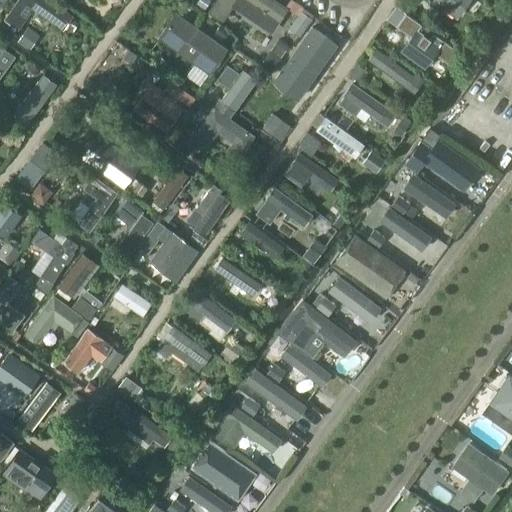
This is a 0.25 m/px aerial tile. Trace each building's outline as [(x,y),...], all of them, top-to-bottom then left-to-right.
[(52,0),(18,0),(5,19),(19,29),(34,8),(65,30),(75,15),(52,0)] [(290,1),(288,0),(213,0),(210,6),(223,15),(233,0),(248,0),(278,19),(290,1)] [(433,0),(458,17),(470,0),(433,0)] [(302,9),(290,27),(302,35),(314,17),(302,9)] [(177,11),(158,37),(211,74),(228,48),(177,11)] [(406,12),(397,25),(411,36),(401,51),(426,68),(437,54),(451,64),(460,52),(435,33),(431,38),(419,29),(422,24),(406,12)] [(298,95),(337,35),(314,20),(275,79),(298,95)] [(221,23),(217,30),(225,36),(229,29),(221,23)] [(19,40),(31,49),(41,34),(29,26),(19,40)] [(257,70),(267,77),(290,40),(280,34),(257,70)] [(423,75),(377,41),(368,53),(414,87),(423,75)] [(0,42),(0,75),(16,53),(0,42)] [(119,46),(98,73),(113,84),(133,56),(119,46)] [(359,62),(351,73),(360,80),(368,68),(359,62)] [(244,67),(219,105),(233,114),(259,77),(244,67)] [(60,81),(46,72),(16,113),(29,123),(60,81)] [(397,112),(352,81),(343,94),(345,95),(339,102),(357,115),(362,107),(389,125),(397,112)] [(154,84),(137,109),(168,130),(185,105),(154,84)] [(187,89),(181,99),(191,107),(198,97),(187,89)] [(255,129),(214,103),(193,134),(206,142),(217,126),(245,144),(255,129)] [(275,111),(264,126),(281,138),(292,123),(275,111)] [(406,114),(395,129),(403,135),(414,119),(406,114)] [(364,141),(329,115),(320,126),(356,152),(364,141)] [(99,130),(81,156),(125,187),(142,161),(99,130)] [(309,131),(299,145),(313,155),(323,141),(309,131)] [(140,135),(130,150),(144,159),(155,144),(140,135)] [(432,153),(426,161),(462,189),(469,179),(473,182),(483,167),(439,136),(429,151),(432,153)] [(69,160),(44,141),(19,176),(30,185),(46,164),(59,174),(69,160)] [(300,147),(286,166),(304,180),(310,171),(330,186),(338,176),(300,147)] [(376,171),(385,158),(371,148),(362,161),(376,171)] [(424,158),(414,151),(406,162),(417,169),(424,159),(424,158)] [(70,160),(64,167),(73,174),(79,167),(70,160)] [(166,204),(189,169),(179,162),(156,198),(166,204)] [(81,170),(75,178),(83,183),(89,175),(81,170)] [(82,199),(72,212),(92,227),(119,189),(95,171),(85,185),(96,193),(88,204),(82,199)] [(404,187),(447,217),(458,201),(415,171),(404,187)] [(314,210),(277,182),(258,207),(271,217),(282,202),(307,220),(314,210)] [(195,207),(186,219),(206,233),(230,199),(219,191),(222,188),(214,183),(196,208),(195,207)] [(399,194),(392,204),(404,213),(411,203),(399,194)] [(144,211),(126,198),(117,209),(131,219),(124,230),(128,233),(117,247),(128,255),(153,220),(143,213),(144,211)] [(0,234),(19,207),(7,199),(0,208),(0,234)] [(391,205),(380,219),(423,250),(434,237),(391,205)] [(168,209),(162,217),(168,222),(175,213),(168,209)] [(343,212),(335,222),(341,226),(348,216),(343,212)] [(251,218),(241,232),(277,258),(286,245),(251,218)] [(68,231),(64,236),(47,223),(37,237),(56,250),(43,268),(56,277),(81,241),(68,231)] [(166,224),(158,235),(174,247),(158,267),(176,281),(199,249),(166,224)] [(95,228),(88,238),(96,244),(103,233),(95,228)] [(375,228),(367,238),(379,247),(387,236),(375,228)] [(356,232),(335,260),(388,298),(409,270),(356,232)] [(317,238),(304,256),(314,263),(327,245),(317,238)] [(7,239),(0,248),(0,257),(9,264),(20,249),(7,239)] [(83,251),(58,284),(72,295),(97,262),(83,251)] [(224,255),(215,267),(256,294),(264,282),(224,255)] [(140,256),(133,265),(144,273),(151,264),(140,256)] [(15,259),(13,263),(13,268),(18,271),(23,270),(26,266),(24,261),(20,258),(15,259)] [(0,260),(0,277),(8,267),(0,260)] [(11,298),(25,279),(13,271),(0,289),(0,314),(16,326),(28,310),(11,298)] [(413,271),(409,276),(418,282),(422,276),(413,271)] [(342,274),(331,289),(372,321),(384,306),(342,274)] [(40,276),(35,284),(47,292),(52,284),(40,276)] [(113,295),(142,315),(151,302),(122,282),(113,295)] [(237,318),(199,289),(189,302),(191,303),(186,309),(201,319),(205,314),(228,331),(237,318)] [(321,292),(314,302),(318,305),(318,306),(329,315),(337,305),(321,292)] [(54,293),(24,333),(38,343),(51,326),(54,329),(58,323),(71,332),(84,315),(54,293)] [(81,294),(73,305),(89,318),(98,307),(81,294)] [(315,357),(326,341),(333,345),(334,343),(349,353),(359,339),(306,299),(281,332),(315,357)] [(175,325),(155,352),(168,361),(172,355),(183,363),(185,358),(201,370),(205,363),(213,352),(175,325)] [(88,326),(64,361),(79,371),(92,355),(113,370),(125,354),(88,326)] [(230,341),(222,352),(235,362),(243,350),(230,341)] [(282,354),(323,387),(333,374),(292,341),(282,354)] [(9,350),(0,363),(0,378),(25,396),(41,373),(9,350)] [(287,371),(275,362),(268,372),(280,381),(287,371)] [(257,366),(246,381),(298,420),(309,405),(257,366)] [(511,374),(509,372),(488,402),(511,418),(511,374)] [(128,375),(119,387),(134,398),(143,386),(128,375)] [(48,381),(19,420),(32,429),(61,390),(48,381)] [(198,391),(190,402),(203,411),(218,390),(207,383),(201,393),(198,391)] [(239,389),(233,397),(235,399),(234,401),(242,407),(254,415),(261,404),(239,389)] [(76,393),(64,409),(78,418),(90,402),(76,393)] [(116,404),(135,417),(132,423),(153,438),(157,433),(168,441),(176,430),(124,394),(116,404)] [(211,431),(235,448),(246,432),(275,452),(285,438),(232,401),(211,431)] [(8,405),(3,412),(14,419),(18,412),(8,405)] [(0,433),(0,458),(1,459),(15,440),(2,431),(0,433)] [(178,432),(175,437),(182,441),(185,436),(178,432)] [(205,432),(200,438),(207,444),(212,437),(205,432)] [(174,439),(168,447),(175,453),(182,444),(174,439)] [(211,440),(193,466),(240,500),(259,474),(211,440)] [(511,469),(470,440),(452,468),(493,496),(511,469)] [(511,447),(507,444),(498,455),(511,464),(511,447)] [(20,446),(2,473),(39,499),(48,486),(57,474),(57,473),(20,446)] [(138,479),(146,469),(138,463),(131,474),(138,479)] [(228,511),(233,505),(191,475),(182,488),(215,511),(228,511)] [(70,488),(53,511),(71,511),(82,497),(70,488)] [(126,511),(98,493),(84,511),(126,511)] [(176,498),(167,509),(171,511),(183,511),(188,507),(176,498)] [(148,511),(169,511),(156,502),(148,511)]
